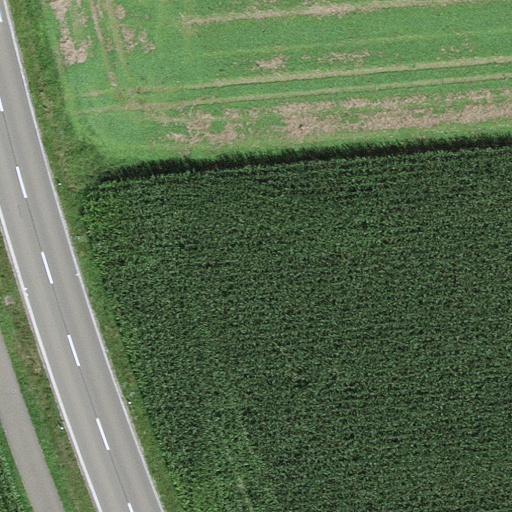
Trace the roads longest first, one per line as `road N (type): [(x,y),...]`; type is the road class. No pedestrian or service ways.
road 1 (secondary): [(131,511),(72,353),(0,92)]
road 2 (track): [(54,511),(0,343)]
